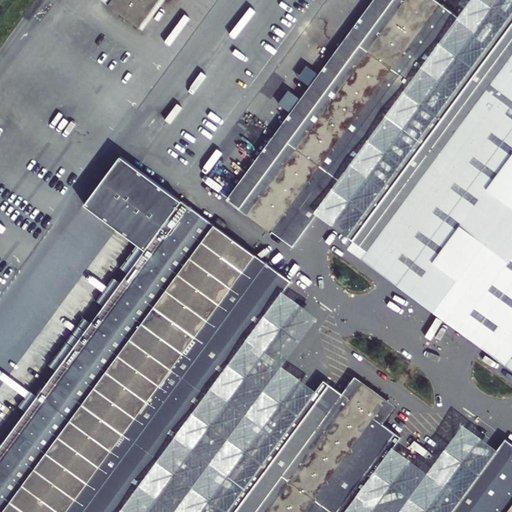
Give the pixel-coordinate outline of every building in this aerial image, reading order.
[(159,0),(110,0),(108,4),(140,27),(159,0)] [(144,30),(165,0),(159,0),(140,27),(144,30)] [(461,19),(435,0),(373,0),(227,198),(293,246),(317,214),(461,19)] [(347,237),(511,12),(511,0),(474,0),(463,15),(461,19),(317,214),(330,224),(347,237)] [(442,0),(435,0),(461,19),(463,15),(442,0)] [(511,12),(347,237),(511,358),(511,12)] [(146,249),(0,447),(0,511),(121,511),(283,292),(291,281),(123,158),(89,206),(146,249)] [(219,218),(215,223),(225,231),(229,225),(219,218)] [(300,303),(283,292),(121,511),(222,511),(313,389),(302,381),(282,365),(318,316),(300,303)] [(313,389),(222,511),(340,511),(390,445),(397,435),(379,422),(391,405),(351,375),(338,392),(320,379),(313,389)] [(399,452),(390,445),(340,511),(452,511),(498,448),(484,438),(464,423),(428,473),(399,452)] [(511,511),(511,442),(506,438),(498,448),(452,511),(511,511)]
